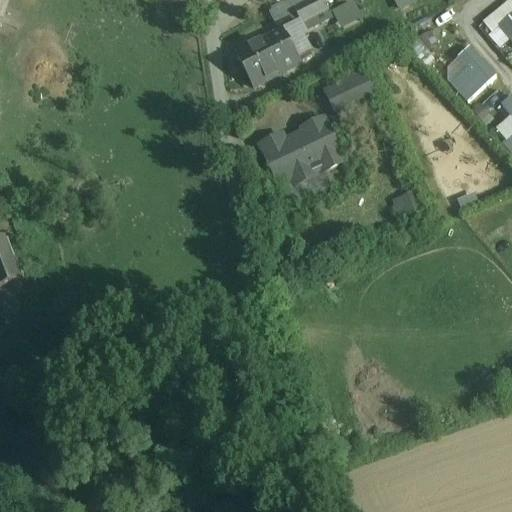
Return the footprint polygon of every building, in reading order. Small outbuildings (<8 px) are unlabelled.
[(3,0),(0,11),(0,15),(6,18),(11,0),(3,0)] [(322,0),(321,0),(296,13),(302,27),(307,36),(334,22),(322,0)] [(395,0),(400,11),(417,3),(415,0),(395,0)] [(502,48),(510,41),(511,43),(511,0),(510,0),(482,24),(502,48)] [(356,4),(334,12),(341,31),(363,23),(356,4)] [(302,27),(286,36),(292,49),(303,43),(309,40),(307,36),(302,27)] [(427,52),(439,47),(434,34),(422,38),(427,52)] [(286,36),(238,61),(255,92),(313,62),(303,43),(292,49),(286,36)] [(471,47),(459,59),(468,69),(450,87),(469,106),(500,76),(471,47)] [(364,78),(328,95),(339,119),(375,101),(364,78)] [(511,136),(502,144),(511,155),(511,96),(501,106),(511,118),(511,136)] [(511,121),(499,132),(506,140),(511,134),(511,121)] [(307,140),(298,144),(297,142),(287,147),(284,142),(263,152),(281,189),(294,183),(298,190),(317,181),(315,177),(324,173),(325,177),(346,166),(337,148),(339,147),(334,135),(331,136),(326,125),(305,135),(307,140)] [(418,201),(405,207),(410,220),(423,214),(420,206),(427,204),(423,196),(417,199),(418,201)] [(4,239),(0,240),(0,290),(20,283),(4,239)]
